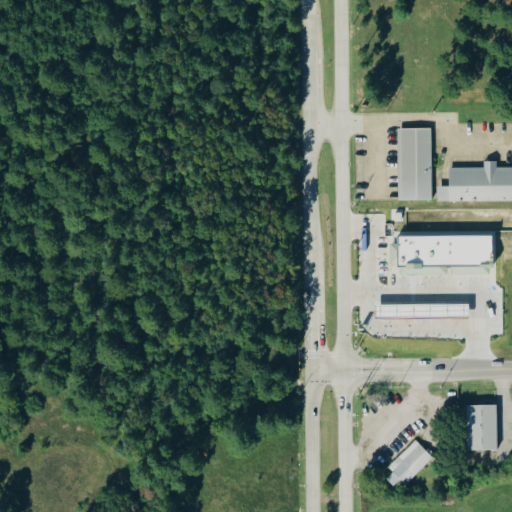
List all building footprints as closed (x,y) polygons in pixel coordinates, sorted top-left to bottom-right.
[(398,128),(399,200),(433,199),(432,127),(398,128)] [(438,201),(511,200),(511,166),(498,167),(498,161),(484,161),(484,167),(449,167),(449,186),(438,186),(438,201)] [(400,235),(401,274),(493,273),(492,234),(400,235)] [(378,305),(378,336),(404,335),(404,337),(442,337),(442,329),(444,329),(444,318),(469,317),(469,303),(378,305)] [(497,404),(466,405),(467,450),(498,450),(497,404)] [(387,479),(394,486),(400,479),(407,486),(433,456),(415,439),(389,468),(393,472),(387,479)]
